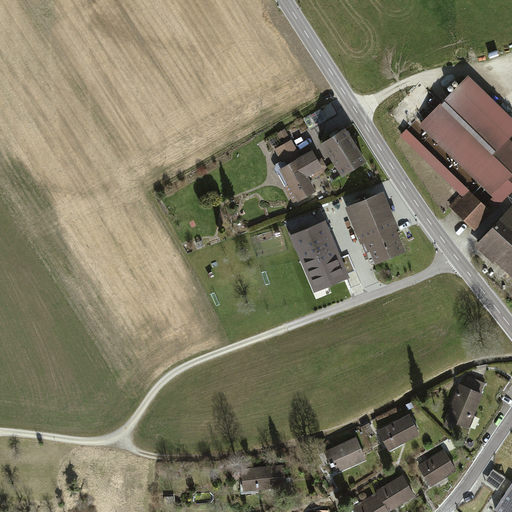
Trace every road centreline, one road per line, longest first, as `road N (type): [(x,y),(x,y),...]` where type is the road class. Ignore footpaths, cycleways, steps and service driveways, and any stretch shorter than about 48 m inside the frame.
road 1 (track): [(511,358),(477,360),(328,433),(253,452),(156,457),(121,437),(0,433)]
road 2 (residential): [(455,255),(429,274),(193,362),(157,387),(121,437)]
road 3 (tertiary): [(283,0),(455,255)]
road 4 (track): [(355,110),(417,77),(467,69),(511,112)]
